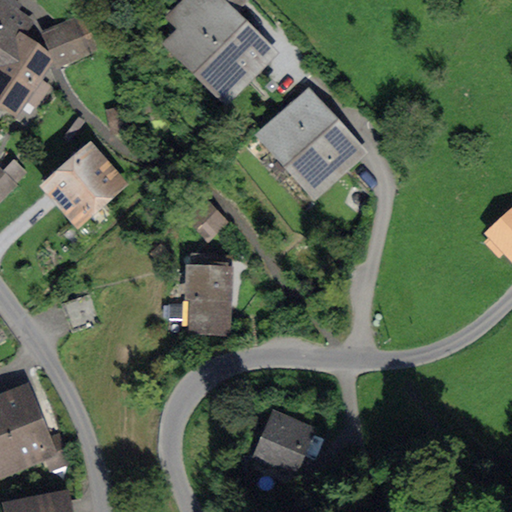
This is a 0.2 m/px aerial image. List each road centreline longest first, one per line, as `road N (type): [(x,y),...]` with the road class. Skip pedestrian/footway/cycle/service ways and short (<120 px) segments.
road 1 (unclassified): [(188,511),(171,456),(173,424),(188,393),(217,369),(257,357),(417,356),(476,330),(511,297)]
road 2 (residential): [(0,292),(69,395),(104,511)]
